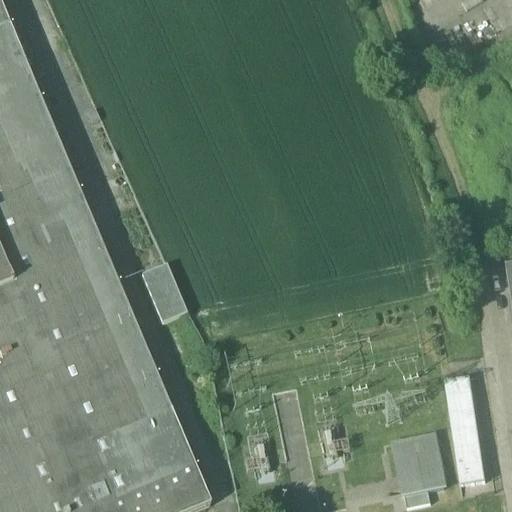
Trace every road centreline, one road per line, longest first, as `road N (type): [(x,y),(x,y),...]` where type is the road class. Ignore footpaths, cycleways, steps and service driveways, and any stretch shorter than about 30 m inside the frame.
road 1 (track): [(380,0),(483,257)]
road 2 (residential): [(511,478),(483,257)]
